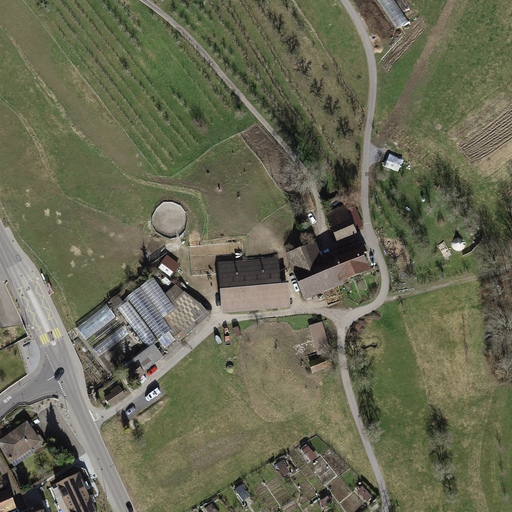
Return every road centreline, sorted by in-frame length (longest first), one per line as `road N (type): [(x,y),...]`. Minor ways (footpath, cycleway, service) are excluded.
road 1 (track): [(318,202),(313,183),(195,41),(143,0)]
road 2 (track): [(370,234),(364,181),(376,65),(344,0)]
road 3 (track): [(385,511),(345,379),(343,319)]
road 4 (tertiary): [(0,236),(66,373)]
road 5 (tertiary): [(66,373),(127,511)]
road 6 (track): [(380,300),(511,266)]
